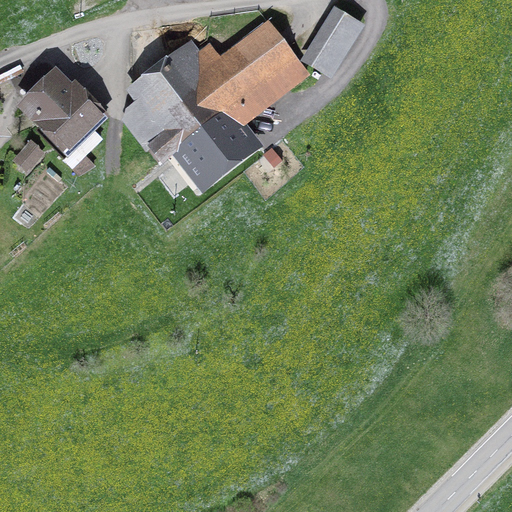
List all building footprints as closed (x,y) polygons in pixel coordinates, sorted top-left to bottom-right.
[(306,60),(329,74),(357,28),(335,14),(306,60)] [(179,143),(205,177),(255,140),(241,122),(305,74),(270,27),(223,63),(211,48),(199,57),(195,51),(140,92),(143,96),(128,108),(124,118),(156,161),(179,143)] [(52,78),(25,104),(70,150),(74,147),(82,155),(100,136),(93,128),(103,119),(74,89),(68,95),(52,78)] [(14,152),(25,167),(47,152),(37,137),(14,152)] [(282,160),(272,147),(257,158),(267,172),(282,160)]
